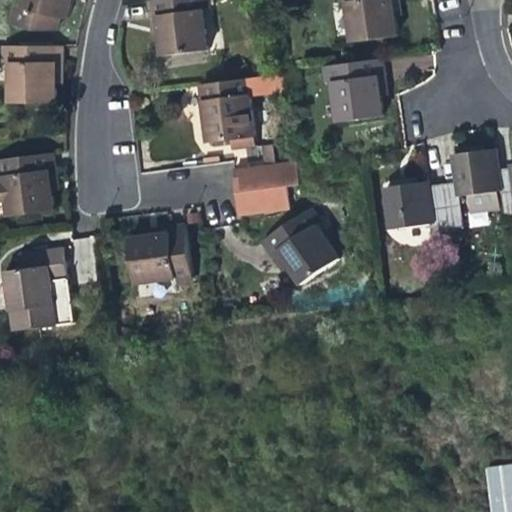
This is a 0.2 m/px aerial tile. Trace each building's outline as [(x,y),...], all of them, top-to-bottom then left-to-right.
[(21,0),(18,11),(11,10),(6,28),(32,35),(51,35),(54,21),(62,22),(67,3),(67,0),(21,0)] [(207,14),(205,0),(186,0),(142,6),(145,23),(147,42),(156,40),(158,61),(204,54),(199,15),(207,14)] [(399,0),(338,0),(340,4),(346,3),(351,44),(395,38),(393,16),(401,15),(400,7),(399,0)] [(55,50),(2,50),(2,68),(2,109),(47,109),(47,89),(47,69),(55,69),(55,50)] [(392,76),(390,59),(338,66),(330,67),(332,82),(340,81),(346,123),(389,117),(388,105),(386,95),(394,94),(392,76)] [(251,100),(249,84),(198,92),(190,93),(192,107),(200,106),(204,148),(226,145),(227,153),(239,151),(238,143),(250,142),(245,101),(251,100)] [(465,230),(461,199),(471,198),(474,215),(501,211),(499,194),(503,193),(500,177),(497,152),(475,155),(455,158),(459,187),(444,188),(450,232),(465,230)] [(42,177),(50,176),(47,159),(0,166),(0,207),(1,207),(3,223),(48,216),(45,194),(42,177)] [(295,164),(232,175),(235,196),(284,189),(298,187),(295,164)] [(511,175),(500,177),(503,193),(506,220),(511,218),(511,175)] [(52,193),(50,176),(42,177),(45,194),(52,193)] [(434,234),(450,232),(444,188),(429,190),(428,184),(407,187),(388,189),(393,230),(433,225),(434,234)] [(284,189),(235,196),(238,219),(287,211),(284,189)] [(319,224),(310,211),(303,216),(271,237),(260,245),(270,260),(275,267),(280,274),(287,270),(298,286),(335,260),(312,229),(319,224)] [(187,276),(180,225),(161,228),(151,229),(143,230),(144,238),(124,241),(130,285),(171,279),(171,285),(188,282),(187,276)] [(59,249),(13,255),(15,271),(0,271),(0,281),(6,333),(50,327),(45,284),(63,282),(60,260),(59,249)] [(164,283),(137,285),(138,296),(165,295),(164,283)] [(511,511),(511,465),(489,469),(495,511),(511,511)]
